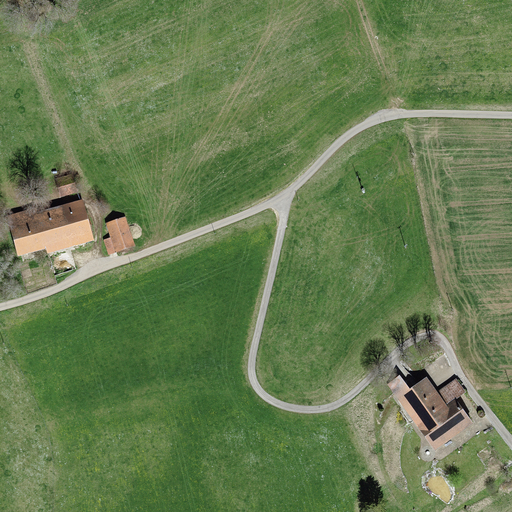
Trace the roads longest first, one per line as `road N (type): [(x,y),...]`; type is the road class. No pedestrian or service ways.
road 1 (track): [(511,105),(335,143),(283,196),(0,306)]
road 2 (unclassified): [(283,196),(252,355),(263,395),(297,408),(330,406),(406,343),(431,334),(443,340),(511,443)]
